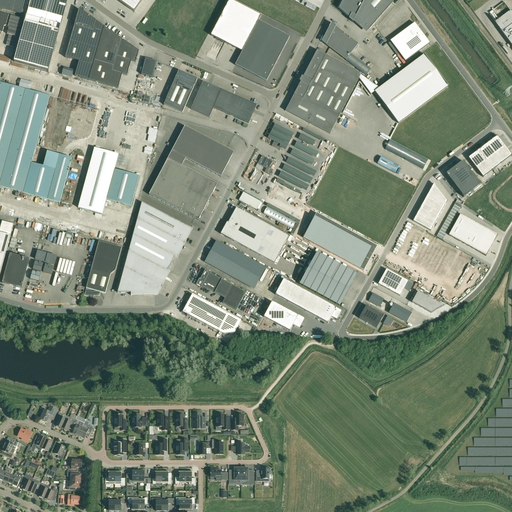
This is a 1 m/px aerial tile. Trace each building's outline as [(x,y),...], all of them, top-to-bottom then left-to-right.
[(0,0),(0,8),(21,14),(25,0),(0,0)] [(30,0),(26,16),(14,62),(49,71),(61,25),(66,6),(68,1),(65,0),(30,0)] [(117,0),(135,12),(143,0),(117,0)] [(261,16),(229,0),(211,36),(242,52),(261,16)] [(355,19),(368,30),(393,2),(391,0),(343,0),(339,8),(349,18),(349,19),(353,23),(355,19)] [(379,19),(382,22),(397,6),(394,3),(379,19)] [(89,80),(104,27),(103,26),(94,24),(95,21),(79,9),(65,58),(79,62),(75,76),(89,80)] [(511,12),(510,10),(494,22),(502,32),(511,24),(511,12)] [(258,21),(235,65),(266,81),(290,37),(258,21)] [(336,27),(336,26),(331,23),(322,42),(346,60),(358,44),(336,27)] [(415,23),(390,41),(405,61),(430,43),(415,23)] [(511,24),(502,32),(511,46),(511,24)] [(104,27),(89,80),(118,88),(122,74),(127,75),(131,61),(136,62),(139,51),(104,27)] [(330,134),(361,74),(326,55),(317,50),(294,95),(286,111),(330,134)] [(0,59),(10,62),(12,54),(0,51),(0,59)] [(370,69),(353,55),(348,61),(366,75),(370,69)] [(374,92),(398,124),(448,87),(424,55),(380,88),(374,92)] [(157,61),(145,59),(141,75),(153,77),(157,61)] [(197,79),(179,71),(164,105),(182,113),(197,79)] [(0,186),(60,203),(72,158),(48,152),(43,166),(32,163),(50,96),(0,82),(0,186)] [(213,108),(221,90),(203,82),(191,109),(209,117),(213,108)] [(213,108),(249,124),(257,105),(221,90),(213,108)] [(185,158),(221,177),(234,152),(185,127),(170,155),(183,162),(185,158)] [(492,140),(487,144),(502,163),(511,156),(500,141),(501,141),(497,135),(492,139),(492,140)] [(482,147),(477,150),(493,170),(502,163),(487,144),(482,147)] [(78,208),(103,215),(107,200),(115,170),(119,155),(94,148),(78,208)] [(473,154),(468,158),(483,178),(493,170),(477,150),(473,154)] [(149,195),(198,221),(216,187),(214,183),(181,166),(183,162),(170,155),(149,195)] [(265,158),(260,165),(265,168),(269,160),(265,158)] [(481,184),(463,161),(446,174),(464,197),(481,184)] [(115,170),(108,200),(131,206),(139,176),(115,170)] [(434,184),(413,221),(431,231),(447,201),(434,184)] [(257,210),(261,202),(243,193),(239,201),(257,210)] [(457,200),(436,237),(443,240),(462,206),(460,205),(461,202),(457,200)] [(138,219),(185,244),(192,229),(142,202),(138,219)] [(263,214),(292,229),(296,222),(267,207),(263,214)] [(274,263),(289,236),(236,208),(228,223),(227,223),(221,234),(274,263)] [(460,214),(449,235),(486,256),(498,235),(460,214)] [(174,258),(178,251),(180,252),(185,244),(138,219),(133,237),(174,258)] [(0,228),(0,274),(10,236),(13,224),(2,221),(0,228)] [(174,258),(133,237),(129,253),(167,272),(174,258)] [(105,294),(110,274),(115,271),(122,248),(99,242),(91,269),(86,289),(84,295),(84,296),(100,296),(99,295),(100,292),(105,294)] [(215,267),(254,289),(265,269),(217,242),(209,257),(218,262),(215,267)] [(299,285),(339,306),(357,274),(317,252),(299,285)] [(162,282),(167,272),(129,253),(118,293),(143,293),(143,295),(157,295),(164,283),(162,282)] [(10,254),(2,283),(21,288),(29,259),(10,254)] [(386,269),(378,284),(400,296),(408,282),(386,269)] [(203,286),(225,298),(222,303),(236,310),(245,292),(206,271),(200,281),(203,286)] [(284,280),(275,295),(328,323),(332,317),(337,320),(342,311),(284,280)] [(444,306),(418,291),(411,302),(431,313),(444,306)] [(235,333),(241,321),(192,294),(183,312),(224,334),(235,333)] [(301,319),(271,302),(263,318),(287,331),(290,325),(296,328),(301,319)] [(394,303),(389,313),(406,323),(412,313),(394,303)] [(383,315),(366,306),(359,319),(376,328),(383,315)] [(391,325),(393,320),(392,319),(392,318),(388,316),(385,322),(388,324),(391,325)] [(48,411),(42,409),(39,415),(42,416),(41,419),(47,422),(49,416),(52,417),(56,409),(50,406),(48,411)] [(56,426),(62,428),(66,419),(62,417),(63,415),(59,412),(56,418),(59,419),(56,426)] [(70,418),(67,416),(66,419),(62,428),(67,431),(70,424),(73,425),(77,416),(71,414),(70,418)] [(165,415),(157,415),(157,427),(162,427),(162,431),(168,431),(168,418),(165,418),(165,415)] [(188,430),(187,420),(184,420),(184,415),(176,415),(176,422),(176,427),(181,427),(181,430),(188,430)] [(192,429),(206,429),(206,418),(203,418),(203,415),(192,415),(192,429)] [(222,430),(229,430),(229,422),(225,422),(225,415),(217,415),(217,427),(222,427),(222,430)] [(232,419),(232,424),(232,430),(238,430),(238,426),(243,426),(243,415),(235,415),(235,419),(232,419)] [(77,420),(78,417),(77,416),(73,425),(76,426),(73,433),(79,436),(84,423),(81,421),(77,420)] [(126,420),(123,420),(123,416),(115,416),(115,428),(120,428),(120,431),(126,431),(126,420)] [(141,416),(132,416),(132,428),(141,428),(141,426),(148,426),(148,419),(141,419),(141,416)] [(93,427),(88,425),(88,424),(88,422),(86,422),(85,422),(84,423),(79,436),(84,438),(87,431),(91,433),(93,427)] [(32,432),(27,431),(27,432),(21,429),(18,436),(22,438),(22,439),(28,442),(32,432)] [(32,449),(36,451),(39,446),(42,448),(42,449),(46,439),(40,436),(38,442),(35,441),(32,446),(33,447),(32,449)] [(46,440),(42,449),(48,451),(52,442),(50,441),(50,440),(47,438),(47,439),(46,439),(46,440)] [(3,445),(15,450),(18,442),(13,440),(12,443),(5,440),(3,445)] [(114,444),(114,456),(117,456),(118,457),(121,456),(122,455),(123,455),(123,454),(126,454),(126,440),(120,440),(120,443),(114,444)] [(156,444),(156,455),(163,455),(163,451),(166,451),(166,440),(161,440),(161,444),(156,444)] [(177,444),(177,455),(184,455),(184,451),(188,451),(187,440),(181,440),(181,444),(177,444)] [(135,445),(135,455),(142,455),(142,449),(146,449),(146,443),(139,443),(139,445),(135,445)] [(198,446),(198,450),(199,450),(199,455),(206,455),(206,449),(209,449),(209,443),(202,443),(202,445),(199,445),(199,446),(198,446)] [(215,449),(215,455),(223,455),(223,443),(215,443),(212,443),(212,449),(215,449)] [(234,447),(234,452),(237,452),(237,455),(244,455),(244,452),(249,452),(249,447),(244,447),(244,443),(237,443),(237,447),(234,447)] [(62,460),(65,453),(63,452),(65,447),(59,444),(55,453),(59,455),(57,458),(62,460)] [(11,458),(15,450),(3,445),(1,450),(7,453),(6,456),(11,458)] [(81,467),(82,461),(72,460),(72,464),(69,464),(68,469),(76,470),(76,467),(81,467)] [(236,481),(241,481),(241,468),(240,468),(240,467),(236,467),(236,468),(235,468),(235,475),(229,475),(229,484),(236,484),(236,481)] [(211,468),(211,478),(215,478),(215,481),(221,481),(221,480),(224,480),(224,473),(221,473),(221,471),(216,471),(216,468),(211,468)] [(242,468),(241,468),(241,481),(247,481),(247,483),(254,483),(254,475),(248,475),(248,468),(247,468),(242,468)] [(271,475),(271,469),(263,469),(263,471),(261,471),(261,473),(256,473),(256,482),(269,482),(269,475),(271,475)] [(3,481),(7,483),(11,474),(8,473),(9,471),(7,470),(3,481)] [(67,476),(71,477),(70,480),(80,481),(81,474),(73,474),(74,471),(67,470),(67,474),(67,476)] [(18,472),(17,471),(15,473),(14,476),(11,474),(7,483),(12,485),(17,474),(18,472)] [(115,471),(109,471),(109,478),(105,478),(105,484),(115,484),(115,471)] [(121,471),(115,471),(115,484),(121,484),(121,486),(125,486),(125,478),(121,478),(121,471)] [(133,482),(138,482),(138,471),(133,471),(133,478),(129,478),(129,484),(133,484),(133,482)] [(144,471),(138,471),(138,482),(138,483),(144,483),(144,484),(148,484),(148,478),(144,478),(144,471)] [(162,471),(156,471),(156,478),(153,478),(153,484),(156,484),(156,483),(162,483),(162,471)] [(168,471),(162,471),(162,483),(168,483),(168,484),(172,484),(171,478),(168,478),(168,471)] [(186,471),(179,471),(179,478),(175,478),(175,484),(179,484),(179,483),(186,483),(186,471)] [(192,471),(186,471),(186,482),(189,482),(189,484),(196,484),(196,478),(192,478),(192,471)] [(23,475),(19,473),(18,475),(17,474),(12,485),(17,487),(20,480),(22,481),(24,477),(22,476),(23,475)] [(22,489),(28,491),(32,482),(26,480),(27,477),(25,476),(24,477),(22,481),(25,483),(22,489)] [(80,488),(80,481),(70,480),(70,485),(69,485),(68,486),(67,490),(74,490),(74,487),(80,488)] [(37,481),(35,484),(32,482),(28,491),(34,494),(36,488),(39,489),(41,483),(37,481)] [(50,487),(41,483),(39,489),(41,490),(39,496),(44,499),(48,489),(50,487)] [(52,491),(48,489),(44,499),(50,501),(53,495),(56,496),(58,491),(58,489),(53,488),(52,491)] [(79,505),(79,497),(73,497),(73,495),(68,495),(68,505),(72,505),(73,504),(79,505)] [(132,504),(132,511),(138,511),(139,499),(139,498),(128,498),(128,504),(132,504)] [(139,499),(138,511),(145,511),(145,504),(148,504),(148,498),(145,498),(145,499),(139,499)] [(156,511),(162,511),(162,500),(162,498),(153,498),(153,504),(156,504),(156,511)] [(186,498),(176,498),(176,504),(179,504),(179,511),(186,511),(186,498)] [(192,499),(186,499),(186,511),(192,511),(192,504),(195,504),(195,498),(192,498),(192,499)] [(115,501),(115,511),(121,511),(121,504),(124,504),(124,499),(121,499),(121,501),(115,501)] [(168,511),(168,504),(171,504),(171,499),(168,499),(168,500),(162,500),(162,511),(168,511)] [(109,511),(115,511),(115,501),(115,500),(105,500),(105,507),(109,507),(109,511)]
